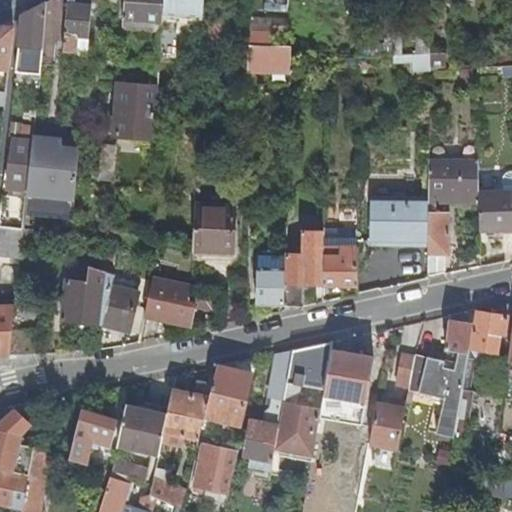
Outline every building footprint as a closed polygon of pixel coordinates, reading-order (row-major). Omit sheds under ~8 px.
[(41,74),(47,1),(48,0),(33,8),(22,14),(16,71),(41,74)] [(123,0),(122,19),(163,21),(163,20),(164,0),(123,0)] [(203,0),(164,0),(163,20),(202,23),(203,0)] [(92,4),(68,2),(63,48),(63,50),(87,53),(92,4)] [(208,12),(206,50),(223,51),(225,48),(227,13),(208,12)] [(287,18),(251,17),(247,94),(247,103),(256,103),(257,72),(270,72),(270,83),(291,83),(292,45),(272,45),(272,32),(286,33),(287,18)] [(0,67),(8,68),(13,27),(3,25),(0,26),(0,67)] [(418,27),(418,47),(431,47),(431,27),(418,27)] [(114,134),(154,137),(156,107),(160,54),(147,53),(146,62),(151,62),(149,85),(118,82),(114,134)] [(431,69),(447,68),(446,53),(431,54),(431,69)] [(418,54),(415,54),(415,69),(431,69),(431,54),(418,54)] [(33,136),(33,140),(27,191),(27,192),(74,196),(79,140),(33,136)] [(8,188),(13,189),(27,191),(33,140),(9,137),(8,148),(12,148),(8,188)] [(105,184),(115,185),(118,140),(108,140),(105,184)] [(479,193),(479,160),(429,160),(429,198),(428,244),(427,278),(445,274),(446,254),(449,254),(450,212),(440,211),(440,209),(438,209),(438,212),(436,211),(437,203),(479,203),(479,193)] [(511,190),(499,192),(500,230),(511,228),(511,190)] [(73,216),(74,196),(27,192),(26,196),(25,212),(73,216)] [(479,203),(480,231),(500,230),(499,192),(479,193),(479,203)] [(429,198),(404,198),(393,197),(369,197),(369,244),(428,244),(429,198)] [(285,219),(287,204),(271,201),(269,217),(285,219)] [(193,250),(233,252),(236,204),(195,202),(193,250)] [(349,219),(348,232),(357,232),(357,219),(349,219)] [(0,253),(20,257),(23,227),(0,223),(0,253)] [(302,255),(286,255),(286,269),(285,304),(285,310),(303,306),(304,284),(323,284),(323,254),(324,243),(324,232),(302,232),(302,255)] [(357,232),(348,232),(340,232),(340,242),(340,246),(351,246),(351,241),(357,241),(357,232)] [(351,246),(340,246),(340,254),(323,254),(323,284),(342,284),(341,298),(356,294),(357,241),(351,241),(351,246)] [(340,254),(340,246),(340,242),(324,243),(323,254),(340,254)] [(100,257),(100,268),(110,272),(112,273),(114,246),(100,246),(100,257)] [(232,259),(233,252),(193,250),(192,257),(232,259)] [(257,304),(285,304),(286,269),(286,255),(259,255),(258,268),(257,304)] [(100,268),(93,266),(91,281),(66,278),(62,319),(103,323),(112,284),(113,276),(114,273),(112,273),(110,272),(100,268)] [(140,283),(113,276),(112,284),(103,323),(141,333),(145,314),(146,307),(135,304),(138,291),(140,283)] [(149,292),(196,303),(198,293),(190,291),(151,282),(149,292)] [(196,305),(196,303),(149,292),(146,307),(145,314),(192,325),(196,305)] [(196,305),(216,309),(216,297),(198,293),(196,303),(196,305)] [(0,353),(9,354),(14,306),(0,305),(0,353)] [(38,306),(14,306),(12,325),(37,325),(38,306)] [(473,325),(469,348),(502,353),(503,345),(498,345),(500,333),(504,334),(507,316),(475,311),(473,325)] [(449,315),(445,348),(458,351),(468,353),(469,348),(473,325),(466,324),(467,320),(460,319),(461,312),(449,315)] [(287,380),(299,383),(326,387),(333,349),(334,341),(315,345),(293,350),(287,380)] [(445,348),(443,359),(456,362),(458,351),(445,348)] [(373,357),(333,349),(326,387),(325,393),(366,400),(373,357)] [(248,464),(271,469),(274,452),(279,425),(283,401),(287,380),(293,350),(275,353),(270,396),(271,396),(269,407),(265,410),(263,422),(250,419),(242,454),(250,455),(248,464)] [(456,362),(443,359),(415,353),(415,357),(409,385),(409,389),(443,397),(434,432),(453,437),(461,389),(468,353),(458,351),(456,362)] [(396,383),(409,385),(415,357),(401,354),(396,383)] [(241,371),(218,365),(213,383),(205,416),(238,423),(241,412),(242,413),(252,373),(253,358),(241,361),(241,371)] [(213,383),(197,380),(194,395),(185,435),(199,438),(205,416),(213,383)] [(295,403),(299,383),(287,380),(283,401),(286,402),(295,403)] [(467,428),(473,391),(461,389),(453,437),(465,439),(467,428)] [(178,440),(183,441),(185,435),(194,395),(173,390),(169,407),(164,431),(179,434),(178,440)] [(473,391),(467,428),(498,434),(503,396),(473,391)] [(369,444),(398,449),(406,403),(392,401),(391,406),(376,403),(369,444)] [(322,408),(295,403),(286,402),(282,425),(279,425),(274,452),(282,453),(283,447),(314,452),(322,408)] [(145,409),(125,405),(117,444),(159,453),(164,431),(169,407),(146,403),(145,409)] [(118,421),(82,410),(69,458),(85,463),(92,438),(112,443),(118,421)] [(0,467),(12,470),(20,433),(29,424),(14,411),(0,424),(0,467)] [(228,492),(238,450),(203,443),(194,485),(228,492)] [(130,477),(133,467),(114,460),(111,471),(130,477)] [(0,502),(11,505),(18,471),(12,470),(0,467),(0,502)] [(147,470),(133,467),(130,477),(144,482),(147,470)] [(169,502),(174,485),(165,481),(168,474),(155,469),(150,494),(169,502)] [(130,477),(111,471),(110,476),(99,511),(152,511),(155,502),(143,498),(139,509),(122,504),(130,477)] [(28,473),(21,511),(37,511),(44,476),(28,473)] [(182,508),(187,490),(174,485),(169,502),(177,506),(182,508)]
